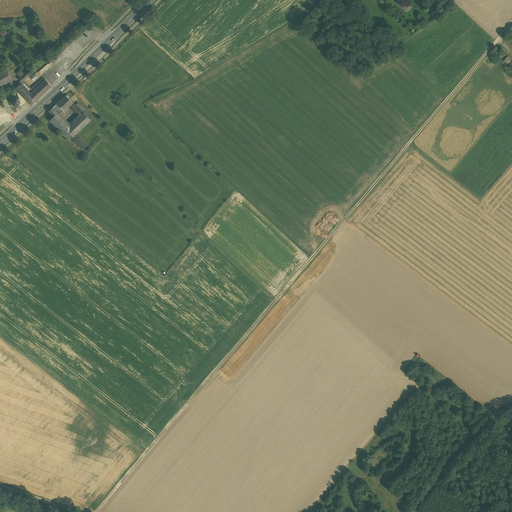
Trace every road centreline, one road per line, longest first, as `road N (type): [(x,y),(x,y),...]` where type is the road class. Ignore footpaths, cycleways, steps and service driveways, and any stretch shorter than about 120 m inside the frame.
road 1 (track): [(484,55),(96,511)]
road 2 (primary): [(0,143),(149,0)]
road 3 (track): [(413,511),(511,406)]
